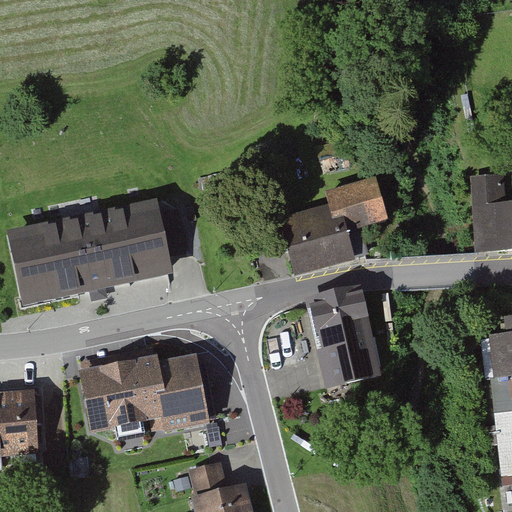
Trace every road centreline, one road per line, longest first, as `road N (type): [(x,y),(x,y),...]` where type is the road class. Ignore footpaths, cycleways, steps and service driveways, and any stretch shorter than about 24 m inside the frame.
road 1 (tertiary): [(511,272),(358,282),(234,309)]
road 2 (tertiary): [(234,309),(0,348)]
road 3 (residential): [(288,511),(234,309)]
